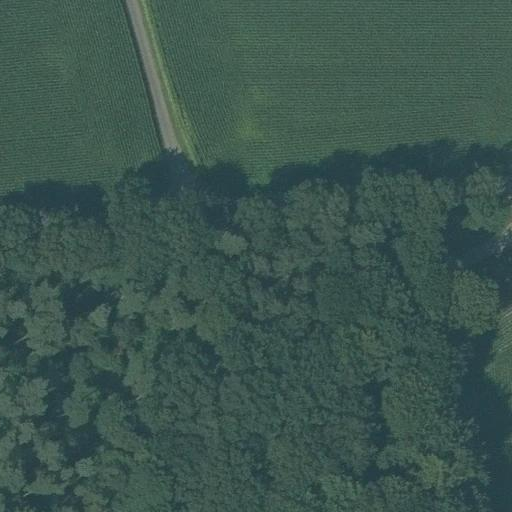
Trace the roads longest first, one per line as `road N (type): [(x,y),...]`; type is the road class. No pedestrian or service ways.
road 1 (unclassified): [(511,186),(0,226)]
road 2 (unclassified): [(511,225),(175,434),(149,465),(136,511)]
